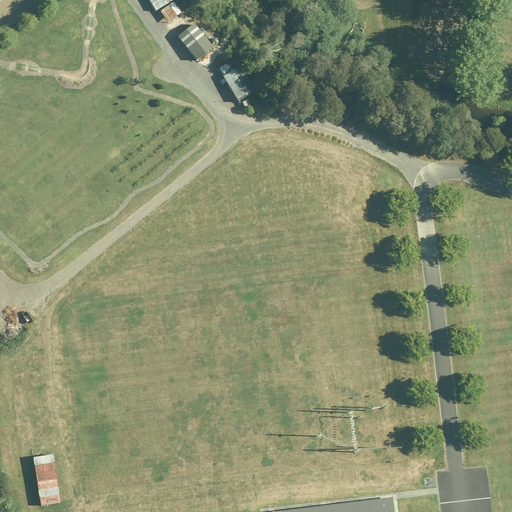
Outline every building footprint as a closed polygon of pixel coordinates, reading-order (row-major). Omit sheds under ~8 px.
[(171,1),(170,0),(147,0),(156,12),(171,1)] [(180,14),(173,5),(161,14),(167,23),(180,14)] [(213,48),(195,27),(179,41),(196,62),(213,48)] [(240,68),(223,78),(237,103),(254,93),(240,68)] [(246,507),(246,511),(395,511),(391,483),(246,507)]
